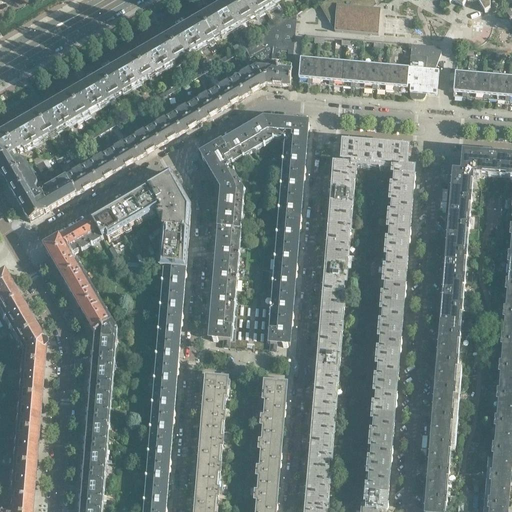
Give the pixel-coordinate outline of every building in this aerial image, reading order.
[(265,13),(257,0),(236,0),(237,1),(236,2),(247,21),(254,17),(255,19),(265,13)] [(281,1),(280,0),(257,0),(265,13),(275,7),(274,5),(281,1)] [(377,6),(373,0),(330,0),(320,6),(334,31),(335,30),(335,33),(370,36),(379,37),(381,14),(381,11),(371,10),(377,6)] [(447,0),(450,5),(450,4),(453,2),(457,4),(462,7),(462,8),(463,8),(466,2),(467,3),(469,3),(470,4),(472,4),(474,4),(475,3),(477,3),(478,2),(485,14),(490,11),(490,10),(490,0),(447,0)] [(247,21),(236,2),(235,2),(233,1),(230,3),(230,5),(219,11),(231,33),(241,27),(240,25),(247,21)] [(231,33),(219,11),(208,18),(206,17),(203,19),(203,20),(202,21),(213,41),(220,37),(222,39),(231,33)] [(247,51),(250,57),(254,55),(256,59),(263,70),(273,62),(281,63),(282,61),(293,61),(295,36),(296,23),(296,16),(291,19),(279,27),(274,29),(270,32),(258,39),(245,46),(244,47),(247,51)] [(213,41),(202,21),(201,22),(199,21),(196,23),(196,25),(186,31),(198,52),(208,46),(209,49),(216,45),(213,41)] [(198,52),(186,31),(175,37),(174,36),(170,38),(170,40),(169,40),(181,60),(187,56),(188,58),(198,52)] [(181,60),(169,40),(168,41),(167,40),(163,42),(163,44),(153,50),(165,71),(175,66),(174,63),(181,60)] [(429,88),(437,68),(427,67),(428,48),(413,47),(412,46),(412,47),(410,70),(408,88),(411,88),(410,95),(410,96),(410,97),(411,98),(411,99),(412,100),(413,100),(414,101),(415,102),(417,102),(418,102),(419,102),(420,102),(421,102),(422,101),(423,101),(424,100),(425,99),(428,92),(429,91),(430,91),(429,88)] [(437,66),(441,55),(441,54),(441,53),(441,52),(440,51),(440,50),(439,50),(439,49),(438,49),(437,49),(428,48),(427,67),(437,68),(437,66)] [(165,71),(153,50),(142,56),(141,55),(137,57),(137,59),(136,59),(148,79),(154,75),(155,77),(165,71)] [(148,79),(136,59),(135,60),(134,59),(130,61),(131,63),(120,69),(133,91),(142,85),(141,83),(148,79)] [(321,87),(323,63),(318,62),(301,61),(299,80),(299,85),(308,85),(318,86),(321,87)] [(342,88),(345,65),(334,64),(323,63),(321,87),(329,87),(334,88),(342,88)] [(364,90),(366,67),(361,66),(345,65),(342,88),(351,89),(361,90),(362,90),(364,90)] [(277,71),(263,70),(271,86),(291,88),(291,79),(292,68),(279,67),(279,68),(277,67),(277,71)] [(386,92),(388,68),(377,67),(366,67),(364,90),(373,91),(377,92),(381,92),(386,92)] [(408,88),(410,70),(388,68),(386,92),(394,93),(404,94),(408,94),(408,88)] [(133,91),(120,69),(109,75),(108,74),(105,76),(105,78),(103,79),(115,98),(121,94),(123,96),(133,91)] [(260,90),(266,86),(258,70),(251,73),(250,71),(246,73),(241,76),(243,78),(237,82),(246,98),(252,94),(252,95),(260,90)] [(260,70),(258,70),(266,86),(269,86),(271,86),(263,70),(260,70)] [(476,100),(478,76),(468,76),(456,75),(453,98),(462,99),(467,100),(476,100)] [(497,102),(499,78),(483,77),(478,76),(476,100),(479,101),(488,101),(497,102)] [(115,98),(103,79),(102,79),(101,78),(98,80),(98,82),(87,88),(100,110),(110,104),(108,102),(115,98)] [(511,103),(511,79),(510,79),(499,78),(497,102),(505,103),(510,103),(511,103)] [(246,98),(237,82),(231,85),(229,83),(225,85),(220,88),(222,91),(216,94),(225,110),(231,107),(239,102),(246,98)] [(100,110),(87,88),(76,94),(75,93),(72,95),(72,97),(71,98),(82,117),(89,113),(90,116),(100,110)] [(225,110),(216,94),(209,98),(208,95),(204,98),(199,100),(201,103),(194,106),(204,123),(210,119),(210,120),(218,115),(218,114),(225,110)] [(82,117),(71,98),(70,98),(68,97),(65,99),(65,101),(54,107),(67,129),(77,123),(76,121),(82,117)] [(204,123),(194,106),(188,110),(187,108),(183,110),(179,112),(180,115),(174,119),(183,135),(189,131),(189,132),(197,127),(197,126),(204,123)] [(67,129),(54,107),(44,114),(42,113),(39,115),(39,116),(38,116),(50,136),(56,133),(58,135),(67,129)] [(50,136),(38,116),(37,118),(35,117),(32,119),(32,120),(22,126),(35,148),(45,142),(43,140),(50,136)] [(162,122),(173,141),(176,139),(183,135),(174,119),(168,122),(166,120),(162,122)] [(273,133),(272,133),(273,123),(265,122),(265,121),(254,128),(264,145),(273,140),(273,138),(273,133)] [(163,147),(168,143),(173,141),(162,122),(158,125),(159,127),(153,131),(163,147)] [(292,136),(293,124),(273,123),(272,133),(273,133),(273,138),(283,139),(284,138),(288,135),(292,136)] [(307,140),(308,133),(308,128),(309,126),(305,125),(293,124),(292,136),(288,135),(284,138),(287,141),(289,139),(307,140)] [(35,148),(22,126),(11,133),(9,132),(4,135),(16,154),(16,153),(18,154),(23,152),(25,154),(35,148)] [(264,145),(254,128),(243,134),(253,151),(264,145)] [(141,135),(152,153),(155,151),(163,147),(153,131),(146,135),(144,133),(141,135)] [(253,151),(243,134),(233,140),(243,158),(253,151)] [(0,161),(5,159),(5,160),(13,155),(16,154),(4,135),(0,137),(0,161)] [(141,159),(147,156),(152,153),(141,135),(136,138),(138,140),(132,143),(141,159)] [(81,143),(78,138),(73,140),(69,143),(73,148),(76,145),(81,143)] [(306,153),(307,140),(289,139),(287,141),(288,143),(287,144),(286,151),(306,153)] [(243,158),(233,140),(222,146),(232,164),(243,158)] [(119,147),(130,166),(134,163),(141,159),(132,143),(124,148),(123,145),(119,147)] [(222,146),(221,147),(216,150),(202,158),(203,159),(206,164),(210,171),(224,162),(227,167),(232,164),(222,146)] [(354,147),(353,147),(347,147),(345,146),(344,149),(344,153),(344,158),(343,164),(352,165),(352,168),(356,168),(361,168),(362,159),(353,158),(354,147)] [(119,172),(126,168),(130,166),(119,147),(115,150),(117,152),(110,156),(119,172)] [(369,169),(371,149),(354,147),(353,158),(362,159),(361,168),(369,169)] [(381,170),(383,150),(371,149),(369,169),(381,170)] [(398,162),(399,151),(383,150),(381,170),(389,171),(390,161),(398,162)] [(305,165),(306,153),(286,151),(285,163),(305,165)] [(409,152),(406,151),(401,151),(399,151),(398,162),(390,161),(389,171),(394,171),(399,172),(399,168),(408,169),(409,158),(411,158),(411,155),(409,155),(409,152)] [(0,161),(0,171),(2,174),(4,178),(5,180),(26,168),(23,163),(18,161),(17,162),(13,155),(5,160),(5,159),(0,161)] [(98,160),(109,178),(113,176),(119,172),(110,156),(103,160),(102,157),(98,160)] [(477,157),(473,157),(468,156),(465,156),(464,159),(464,163),(463,174),(463,175),(463,176),(474,177),(478,178),(478,172),(476,172),(477,157)] [(489,169),(490,158),(477,157),(476,172),(478,172),(478,178),(482,178),(482,176),(490,177),(490,170),(489,169)] [(502,171),(503,159),(490,158),(489,169),(490,170),(490,177),(500,177),(501,170),(502,171)] [(511,160),(503,159),(502,171),(501,170),(500,177),(508,178),(508,180),(511,180),(511,160)] [(98,184),(105,180),(109,178),(98,160),(94,162),(95,164),(89,168),(98,184)] [(52,169),(48,162),(47,162),(44,164),(48,172),(52,169)] [(233,176),(227,167),(224,162),(210,171),(218,185),(233,176)] [(304,177),(304,176),(305,171),(305,165),(285,163),(284,175),(304,177)] [(48,172),(44,164),(40,166),(38,167),(44,177),(45,176),(44,175),(49,172),(48,172)] [(77,196),(84,193),(88,190),(77,172),(73,164),(68,167),(70,170),(64,173),(67,180),(68,180),(77,196)] [(356,175),(356,168),(352,168),(352,165),(343,164),(343,165),(343,167),(339,167),(335,166),(334,179),(353,180),(354,175),(356,175)] [(5,180),(10,189),(12,192),(13,194),(34,182),(26,168),(5,180)] [(77,172),(88,190),(92,188),(98,184),(89,168),(83,172),(81,169),(77,172)] [(414,185),(414,183),(415,178),(415,172),(410,172),(407,172),(408,171),(408,169),(399,168),(399,172),(394,171),(394,178),(396,178),(395,183),(414,185)] [(52,178),(49,172),(44,175),(45,176),(44,177),(46,181),(52,178)] [(303,189),(304,183),(304,178),(304,177),(284,175),(283,187),(303,189)] [(182,271),(186,271),(188,246),(191,211),(171,176),(149,189),(92,222),(95,227),(102,240),(103,242),(107,240),(109,243),(162,212),(163,214),(161,215),(160,216),(159,217),(159,218),(160,219),(160,220),(161,220),(164,220),(160,269),(182,271)] [(243,193),(233,176),(218,185),(223,193),(223,194),(243,196),(243,193)] [(455,176),(454,181),(454,187),(454,188),(471,189),(471,184),(473,184),(474,181),(474,177),(463,176),(459,176),(455,176)] [(352,194),(353,185),(355,185),(355,180),(353,180),(334,179),(334,181),(334,183),(334,185),(332,186),(332,190),(333,191),(333,192),(352,194)] [(77,196),(68,180),(67,180),(57,186),(54,187),(64,204),(77,196)] [(13,194),(15,196),(16,200),(22,209),(38,200),(37,197),(40,196),(37,191),(37,190),(38,190),(38,189),(38,188),(34,182),(13,194)] [(413,196),(413,192),(414,186),(414,185),(395,183),(395,189),(393,188),(391,205),(393,205),(393,211),(412,212),(413,196)] [(64,204),(54,187),(42,195),(51,211),(64,204)] [(302,201),(303,189),(283,187),(282,200),(302,201)] [(454,188),(454,189),(453,195),(453,202),(472,203),(472,199),(470,198),(471,189),(454,188)] [(353,212),(353,203),(351,202),(352,194),(333,192),(333,193),(332,194),(331,198),(333,199),(332,200),(332,204),(332,207),(331,217),(350,219),(351,211),(353,212)] [(242,208),(243,196),(223,194),(222,206),(242,208)] [(22,209),(27,217),(29,221),(31,224),(46,215),(50,212),(51,211),(42,195),(40,196),(37,197),(38,200),(22,209)] [(301,213),(302,201),(282,200),(281,212),(301,213)] [(469,217),(469,208),(471,208),(472,203),(453,202),(452,215),(469,217)] [(241,220),(242,208),(222,206),(221,218),(241,220)] [(410,239),(410,238),(410,233),(411,228),(412,212),(393,211),(392,216),(390,216),(389,232),(391,233),(391,238),(410,239)] [(300,226),(300,224),(301,219),(301,213),(281,212),(280,224),(300,226)] [(468,226),(469,217),(452,215),(451,229),(469,231),(470,226),(468,226)] [(351,231),(351,227),(349,226),(350,219),(331,217),(330,227),(330,231),(330,235),(330,236),(328,237),(328,240),(329,241),(329,243),(348,244),(353,245),(354,236),(356,236),(356,232),(351,231)] [(221,218),(220,224),(220,229),(220,231),(240,232),(241,220),(221,218)] [(102,240),(95,227),(92,222),(81,229),(93,248),(103,242),(102,240)] [(299,238),(300,232),(300,226),(280,224),(279,236),(299,238)] [(93,248),(81,229),(71,235),(81,252),(82,254),(93,248)] [(451,229),(450,236),(450,241),(449,243),(466,244),(467,235),(469,235),(469,231),(451,229)] [(220,231),(219,237),(219,242),(219,243),(239,244),(240,232),(220,231)] [(81,252),(71,235),(60,241),(64,249),(67,247),(72,255),(76,253),(79,253),(81,252)] [(298,250),(299,238),(279,236),(278,248),(298,250)] [(409,251),(409,246),(409,241),(410,239),(391,238),(390,243),(388,243),(387,260),(389,260),(388,265),(407,267),(409,251)] [(72,255),(67,247),(64,249),(60,241),(45,249),(53,262),(57,259),(58,262),(63,259),(66,263),(71,260),(69,257),(72,255)] [(219,243),(219,244),(218,249),(218,255),(238,257),(239,244),(219,243)] [(349,258),(349,253),(347,253),(348,244),(329,243),(329,244),(327,245),(327,248),(328,249),(328,250),(328,254),(328,258),(327,268),(346,270),(351,270),(351,262),(353,263),(354,258),(349,258)] [(449,243),(449,244),(449,249),(448,256),(467,258),(468,253),(466,253),(466,244),(449,243)] [(297,262),(298,250),(278,248),(277,260),(297,262)] [(237,269),(238,257),(218,255),(217,267),(237,269)] [(464,271),(465,262),(467,262),(467,258),(448,256),(447,270),(464,271)] [(80,270),(76,264),(73,264),(71,260),(66,263),(63,259),(58,262),(57,259),(53,262),(63,280),(80,270)] [(296,274),(296,273),(297,268),(297,262),(277,260),(276,273),(296,274)] [(405,294),(405,293),(406,287),(406,282),(407,267),(388,265),(388,271),(386,270),(385,277),(385,287),(387,287),(386,292),(405,294)] [(236,281),(237,269),(217,267),(216,279),(236,281)] [(346,286),(347,277),(345,277),(346,270),(327,268),(326,277),(326,281),(325,285),(325,286),(324,287),(324,291),(325,292),(325,293),(344,295),(344,286),(346,286)] [(88,285),(80,270),(63,280),(72,295),(88,285)] [(463,280),(464,271),(447,270),(446,284),(465,285),(465,280),(463,280)] [(134,279),(135,271),(125,271),(124,279),(134,279)] [(144,283),(145,271),(137,271),(136,283),(144,283)] [(184,299),(185,280),(186,275),(186,274),(182,273),(166,272),(164,297),(184,299)] [(4,277),(8,285),(10,284),(4,273),(2,273),(0,273),(0,275),(0,276),(1,276),(2,277),(3,277),(4,277)] [(295,286),(296,280),(296,275),(296,274),(276,273),(275,285),(295,286)] [(1,309),(17,300),(11,290),(10,287),(8,285),(4,277),(3,277),(1,276),(0,276),(0,275),(0,307),(1,309)] [(216,279),(215,285),(215,291),(215,292),(235,293),(236,281),(216,279)] [(446,284),(445,291),(445,296),(445,297),(462,299),(463,290),(465,290),(465,285),(446,284)] [(97,300),(88,285),(72,295),(81,310),(97,300)] [(294,298),(295,286),(275,285),(274,297),(294,298)] [(215,292),(215,293),(214,298),(214,304),(234,305),(235,293),(215,292)] [(404,306),(404,301),(405,295),(405,294),(386,292),(386,298),(384,298),(382,314),(384,315),(384,320),(403,321),(404,306)] [(344,313),(345,304),(343,304),(344,295),(325,293),(325,295),(323,296),(323,299),(324,300),(324,301),(324,305),(324,309),(323,319),(342,320),(342,313),(344,313)] [(182,323),(182,322),(182,317),(184,299),(164,297),(162,321),(182,323)] [(293,311),(294,298),(274,297),(273,309),(293,311)] [(445,297),(445,299),(444,304),(444,311),(463,313),(463,308),(461,308),(462,299),(445,297)] [(15,340),(34,329),(30,322),(25,314),(21,307),(17,300),(1,309),(0,309),(0,329),(1,329),(10,343),(15,340)] [(105,313),(97,300),(81,310),(88,323),(105,313)] [(233,318),(234,305),(214,304),(213,316),(233,318)] [(292,323),(292,322),(293,317),(293,311),(273,309),(272,321),(292,323)] [(460,326),(460,317),(462,317),(463,313),(444,311),(443,325),(460,326)] [(88,323),(96,335),(112,326),(105,313),(88,323)] [(232,330),(233,318),(213,316),(211,328),(232,330)] [(342,337),(343,328),(341,328),(342,320),(323,319),(322,324),(322,330),(321,335),(321,337),(320,338),(319,341),(321,343),(321,344),(340,345),(340,337),(342,337)] [(401,349),(401,347),(401,342),(401,338),(403,321),(384,320),(383,325),(381,325),(380,342),(382,342),(382,347),(401,349)] [(180,347),(181,329),(182,324),(182,323),(162,321),(160,346),(180,347)] [(291,335),(292,329),(292,324),(292,323),(272,321),(271,333),(291,335)] [(459,335),(460,326),(443,325),(442,338),(461,340),(461,335),(459,335)] [(114,350),(116,337),(116,332),(112,326),(96,335),(95,348),(114,350)] [(231,340),(232,330),(211,328),(210,341),(213,341),(213,343),(217,343),(218,342),(221,342),(224,342),(224,340),(231,340)] [(20,365),(43,367),(44,358),(44,350),(44,348),(44,347),(44,345),(43,344),(39,337),(34,329),(15,340),(21,352),(20,365)] [(511,330),(506,330),(505,339),(503,339),(502,343),(511,344),(511,330)] [(290,348),(291,335),(271,333),(271,343),(277,344),(277,346),(282,347),(283,348),(287,349),(288,347),(290,348)] [(442,338),(441,345),(441,350),(440,352),(457,353),(458,344),(460,344),(461,340),(442,338)] [(511,357),(511,344),(502,343),(502,348),(504,348),(503,357),(511,357)] [(340,363),(341,354),(339,354),(340,345),(321,344),(321,345),(319,346),(319,350),(320,351),(320,352),(320,355),(319,359),(319,369),(337,371),(338,363),(340,363)] [(178,372),(178,370),(178,365),(180,347),(160,346),(158,370),(178,372)] [(400,360),(400,355),(400,350),(401,349),(382,347),(381,352),(379,352),(378,369),(380,369),(379,374),(398,376),(400,360)] [(95,348),(94,356),(93,362),(93,363),(113,364),(114,350),(95,348)] [(440,352),(440,353),(440,359),(439,366),(458,367),(459,362),(457,362),(457,353),(440,352)] [(511,357),(503,357),(503,366),(501,366),(500,371),(511,371),(511,357)] [(93,363),(93,364),(93,370),(92,377),(112,379),(113,364),(93,363)] [(20,400),(40,401),(41,392),(41,384),(42,376),(43,367),(20,365),(19,384),(18,400),(20,400)] [(455,381),(456,372),(458,372),(458,367),(439,366),(438,379),(455,381)] [(338,387),(339,378),(337,378),(337,371),(319,369),(318,379),(318,383),(317,387),(317,388),(316,389),(315,392),(317,393),(316,395),(335,396),(336,387),(338,387)] [(176,396),(177,378),(178,373),(178,372),(158,370),(156,394),(176,396)] [(511,385),(511,371),(500,371),(500,375),(502,375),(501,384),(511,385)] [(396,403),(396,402),(397,397),(397,392),(398,376),(379,374),(379,380),(377,380),(376,396),(378,396),(377,402),(396,403)] [(92,377),(92,384),(91,390),(91,391),(111,393),(112,379),(92,377)] [(454,390),(455,381),(438,379),(437,393),(456,394),(456,390),(454,390)] [(227,394),(228,382),(222,382),(218,382),(215,381),(214,380),(211,380),(209,381),(207,381),(206,391),(206,395),(206,398),(206,400),(204,401),(204,404),(205,405),(205,407),(224,408),(225,399),(228,400),(229,395),(227,394)] [(511,399),(511,385),(501,384),(500,393),(498,393),(498,398),(511,399)] [(285,413),(285,412),(286,406),(286,401),(287,387),(285,387),(284,386),(281,385),(279,387),(273,386),(267,386),(266,386),(265,398),(264,398),(263,403),(267,403),(266,412),(285,413)] [(91,391),(91,392),(90,398),(90,406),(110,407),(111,393),(91,391)] [(437,393),(437,400),(436,405),(436,407),(453,408),(454,399),(456,399),(456,394),(437,393)] [(174,420),(174,419),(174,414),(176,396),(156,394),(154,419),(174,420)] [(336,414),(337,405),(335,405),(335,396),(316,395),(316,396),(315,397),(315,400),(316,401),(316,403),(316,406),(315,410),(314,420),(333,421),(334,414),(336,414)] [(511,412),(511,399),(498,398),(498,402),(500,403),(499,412),(511,412)] [(39,418),(40,402),(40,401),(20,400),(20,407),(17,406),(16,416),(39,418)] [(395,415),(396,410),(396,405),(396,403),(377,402),(377,407),(375,407),(373,424),(375,424),(375,429),(394,431),(395,415)] [(90,406),(89,413),(89,419),(89,420),(109,422),(110,407),(90,406)] [(225,426),(225,417),(223,417),(224,408),(205,407),(205,408),(204,409),(203,412),(205,413),(205,415),(204,418),(204,422),(203,432),(222,433),(223,426),(225,426)] [(436,407),(436,408),(435,413),(435,420),(454,422),(454,417),(452,417),(453,408),(436,407)] [(284,426),(284,420),(285,415),(285,413),(266,412),(259,411),(258,420),(263,420),(263,425),(263,429),(265,429),(264,437),(283,438),(284,426)] [(511,426),(511,412),(499,412),(498,421),(496,421),(496,425),(511,426)] [(37,435),(39,418),(16,416),(15,426),(18,426),(17,433),(37,435)] [(172,445),(173,426),(174,421),(174,420),(154,419),(152,443),(172,445)] [(89,420),(89,421),(88,427),(87,434),(107,436),(109,422),(89,420)] [(334,438),(335,429),(333,429),(333,421),(314,420),(314,430),(313,433),(313,437),(313,438),(311,439),(311,443),(312,444),(312,445),(331,447),(332,438),(334,438)] [(451,435),(451,426),(453,426),(454,422),(435,420),(434,434),(451,435)] [(511,440),(511,426),(496,425),(495,430),(497,430),(497,439),(511,440)] [(392,458),(392,457),(392,451),(393,446),(394,431),(375,429),(374,434),(372,434),(371,451),(373,451),(373,456),(392,458)] [(223,450),(223,441),(221,441),(222,433),(203,432),(202,442),(202,445),(202,449),(202,450),(200,451),(200,455),(201,456),(201,457),(220,459),(221,450),(223,450)] [(36,452),(37,435),(17,433),(13,433),(12,440),(14,441),(13,450),(36,452)] [(87,434),(87,442),(86,448),(86,449),(106,450),(107,436),(87,434)] [(450,444),(451,435),(434,434),(433,448),(452,449),(452,444),(450,444)] [(281,464),(281,462),(281,457),(282,450),(283,438),(264,437),(263,444),(261,444),(261,449),(261,453),(263,453),(262,462),(281,464)] [(511,453),(511,440),(497,439),(496,448),(494,448),(494,452),(511,453)] [(170,469),(170,468),(170,463),(172,445),(152,443),(150,467),(170,469)] [(332,465),(332,456),(331,456),(331,447),(312,445),(312,447),(311,447),(310,451),(312,452),(312,453),(311,457),(311,461),(310,471),(329,472),(330,465),(332,465)] [(433,448),(432,454),(432,460),(431,461),(448,463),(449,453),(451,454),(452,449),(433,448)] [(86,449),(86,450),(86,456),(85,463),(105,465),(106,450),(86,449)] [(35,469),(36,452),(13,450),(8,450),(7,460),(8,460),(8,467),(15,467),(35,469)] [(511,468),(511,466),(511,461),(511,459),(511,453),(494,452),(493,457),(495,457),(494,466),(511,468)] [(391,470),(391,465),(391,459),(392,458),(373,456),(372,462),(370,462),(369,478),(371,478),(370,484),(389,485),(391,470)] [(221,477),(221,468),(219,468),(220,459),(201,457),(201,458),(199,459),(199,463),(200,464),(200,465),(200,469),(200,473),(199,483),(218,484),(219,477),(221,477)] [(431,461),(431,462),(431,468),(430,475),(449,476),(450,472),(448,472),(448,463),(431,461)] [(280,476),(280,470),(281,465),(281,464),(262,462),(261,471),(259,471),(259,475),(258,480),(260,480),(260,487),(279,489),(280,476)] [(85,463),(84,470),(84,476),(84,477),(104,479),(105,465),(85,463)] [(510,481),(511,475),(511,469),(511,468),(494,466),(494,475),(492,475),(491,480),(510,481)] [(33,486),(35,469),(15,467),(14,474),(11,474),(11,481),(11,484),(33,486)] [(169,478),(169,475),(170,470),(170,469),(150,467),(148,491),(168,493),(169,478)] [(330,489),(331,480),(329,480),(329,472),(310,471),(309,480),(309,484),(309,488),(309,489),(307,490),(307,493),(308,495),(308,496),(327,497),(328,489),(330,489)] [(446,490),(447,481),(449,481),(449,476),(430,475),(429,488),(446,490)] [(84,477),(84,478),(83,484),(83,492),(103,493),(104,479),(84,477)] [(509,495),(510,485),(510,481),(491,480),(491,484),(493,485),(492,494),(509,495)] [(219,501),(219,492),(217,492),(218,484),(199,483),(198,492),(198,496),(198,500),(197,501),(196,502),(196,505),(197,507),(197,508),(216,509),(217,501),(219,501)] [(32,503),(33,486),(11,484),(10,494),(12,494),(12,501),(32,503)] [(387,511),(388,506),(388,501),(389,485),(370,484),(370,489),(368,489),(367,506),(367,509),(363,509),(363,511),(387,511)] [(276,511),(277,508),(278,502),(279,489),(260,487),(255,487),(254,499),(257,499),(256,504),(258,504),(257,511),(276,511)] [(445,499),(446,490),(429,488),(428,502),(447,504),(447,499),(445,499)] [(166,511),(168,493),(148,491),(146,511),(166,511)] [(83,492),(82,499),(82,505),(82,506),(102,508),(103,493),(83,492)] [(508,509),(509,495),(492,494),(491,503),(489,502),(489,507),(508,509)] [(329,511),(330,506),(326,506),(327,497),(308,496),(308,497),(307,498),(306,502),(308,503),(307,504),(307,508),(307,511),(306,511),(327,511),(328,511),(329,511)] [(30,511),(32,503),(12,501),(11,501),(11,502),(10,510),(11,511),(13,511),(12,511),(30,511)] [(428,502),(428,509),(427,511),(444,511),(445,508),(447,509),(447,504),(428,502)]
